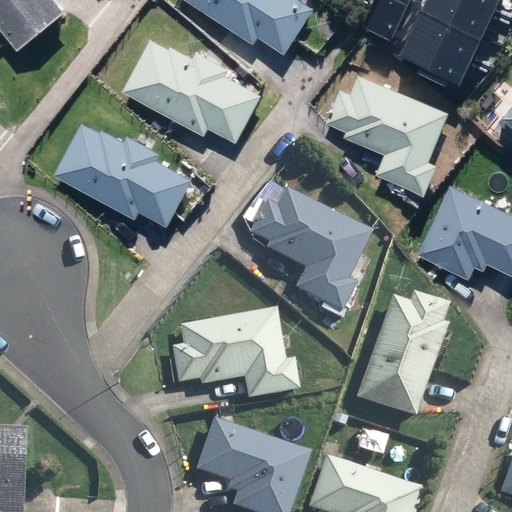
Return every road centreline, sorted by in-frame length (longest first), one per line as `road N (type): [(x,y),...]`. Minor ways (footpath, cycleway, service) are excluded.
road 1 (residential): [(18,289),(136,456),(155,494),(152,511)]
road 2 (unknown): [(463,511),(511,390)]
